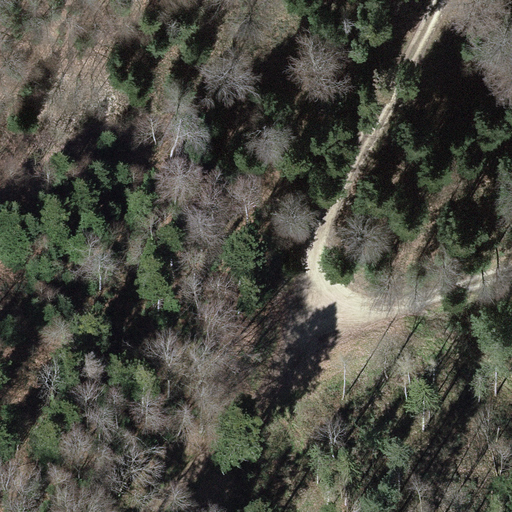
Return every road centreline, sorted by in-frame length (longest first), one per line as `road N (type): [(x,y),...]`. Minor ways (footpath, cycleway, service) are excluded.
road 1 (track): [(511,271),(399,307),(367,309),(326,294),(323,228),(334,195),(436,0)]
road 2 (track): [(183,511),(274,402),(326,294)]
